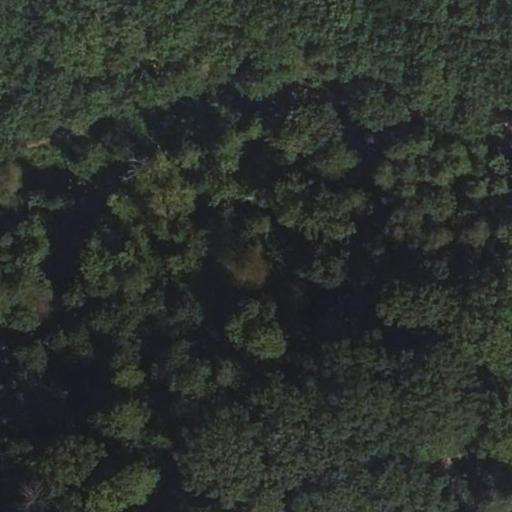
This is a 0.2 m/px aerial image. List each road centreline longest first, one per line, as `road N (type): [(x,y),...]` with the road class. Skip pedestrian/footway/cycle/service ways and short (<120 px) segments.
road 1 (track): [(511,121),(411,113),(287,91),(230,71),(0,144)]
road 2 (track): [(405,511),(460,447),(511,365)]
